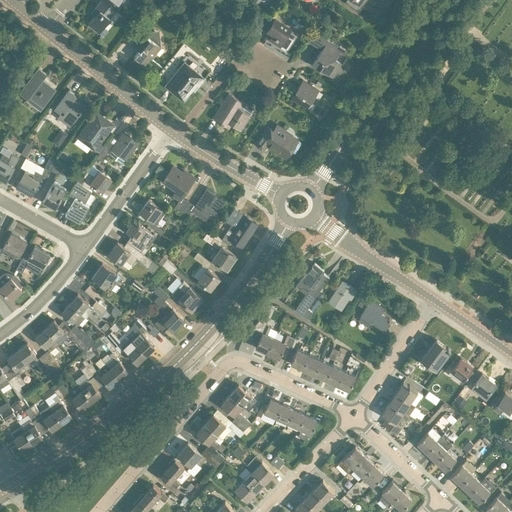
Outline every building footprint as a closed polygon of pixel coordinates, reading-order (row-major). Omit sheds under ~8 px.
[(110,18),(116,11),(102,0),(92,12),(95,15),(88,24),(99,33),(104,27),(111,19),(110,18)] [(101,0),(102,0),(116,11),(121,5),(119,3),(120,0),(101,0)] [(366,0),(346,0),(345,2),(358,12),(366,0)] [(293,39),(288,35),(291,30),(274,19),(266,31),(272,35),(269,40),(280,47),(285,50),(293,39)] [(316,28),(313,33),(308,41),(321,50),(317,57),(318,57),(314,62),(315,65),(320,68),(320,69),(333,77),(337,71),(341,73),(352,55),(328,40),(330,37),(316,28)] [(141,31),(137,35),(131,43),(136,47),(136,48),(137,48),(140,50),(134,57),(144,66),(150,59),(152,60),(157,54),(158,55),(163,49),(161,47),(159,31),(142,32),(141,31)] [(205,79),(197,73),(184,62),(165,85),(184,101),(196,86),(198,87),(205,79)] [(38,69),(33,77),(20,93),(28,99),(41,109),(42,106),(55,90),(41,80),(46,74),(38,69)] [(292,100),(307,109),(319,91),(302,80),(295,91),(297,93),(292,100)] [(68,91),(62,99),(54,109),(60,113),(57,118),(62,121),(69,126),(70,127),(85,107),(77,101),(77,102),(74,99),(76,96),(68,91)] [(245,104),(237,99),(229,93),(213,118),(223,125),(226,121),(240,131),(246,122),(254,109),(252,108),(251,110),(252,111),(252,112),(243,106),(245,104)] [(95,113),(89,121),(77,137),(95,150),(99,153),(104,146),(99,142),(113,124),(106,119),(105,121),(95,113)] [(299,139),(285,131),(277,125),(273,131),(267,127),(256,144),(264,149),(267,144),(273,147),(272,149),(286,158),(290,151),(295,153),(301,144),(301,142),(298,140),(299,139)] [(62,128),(54,141),(61,145),(69,133),(62,128)] [(125,132),(111,150),(109,154),(122,164),(125,159),(138,142),(125,132)] [(26,143),(21,153),(26,156),(30,150),(30,149),(31,146),(26,143)] [(101,161),(107,153),(109,154),(111,150),(105,145),(96,157),(101,161)] [(8,161),(1,157),(0,158),(0,177),(6,180),(19,157),(12,153),(8,161)] [(44,167),(46,167),(50,170),(51,170),(56,160),(50,156),(44,167)] [(58,174),(64,164),(56,160),(51,170),(58,174)] [(180,213),(188,201),(182,197),(194,180),(173,166),(163,180),(176,189),(171,195),(179,200),(174,208),(180,213)] [(31,194),(38,181),(42,174),(35,170),(33,174),(20,167),(18,170),(24,173),(17,186),(31,194)] [(77,180),(83,184),(91,190),(94,185),(102,191),(111,179),(100,171),(95,177),(87,171),(83,176),(72,168),(67,174),(77,180)] [(69,208),(66,214),(80,222),(83,216),(84,216),(85,214),(84,213),(89,206),(85,203),(92,191),(91,190),(83,184),(77,180),(63,204),(69,208)] [(66,187),(54,181),(43,201),(55,208),(66,187)] [(188,201),(180,213),(187,217),(191,211),(205,221),(211,212),(215,215),(224,201),(216,195),(214,197),(211,195),(212,194),(206,189),(195,205),(188,201)] [(165,212),(156,206),(148,200),(140,211),(147,216),(144,222),(161,235),(164,231),(156,225),(165,212)] [(234,208),(229,217),(226,221),(231,225),(221,239),(228,243),(231,239),(242,247),(257,224),(234,208)] [(140,252),(154,233),(139,222),(138,223),(134,220),(126,230),(132,235),(127,242),(140,252)] [(218,244),(221,239),(209,231),(203,239),(215,247),(216,247),(218,244)] [(11,232),(4,246),(19,254),(27,241),(11,232)] [(140,252),(127,242),(123,246),(118,242),(108,254),(121,263),(124,259),(132,264),(135,260),(153,273),(159,265),(140,252)] [(35,246),(30,254),(26,252),(16,270),(22,273),(25,267),(31,271),(32,270),(38,274),(50,254),(35,246)] [(236,256),(222,246),(213,259),(227,268),(236,256)] [(198,252),(193,258),(202,265),(207,269),(207,268),(211,263),(198,252)] [(162,265),(167,259),(166,259),(167,258),(164,256),(157,263),(161,266),(162,265)] [(167,259),(162,265),(172,274),(177,268),(167,259)] [(117,274),(110,269),(102,263),(93,276),(111,290),(115,284),(112,281),(117,274)] [(295,286),(313,299),(329,276),(322,271),(324,270),(314,263),(307,273),(305,272),(295,286)] [(220,278),(207,268),(207,269),(198,279),(210,289),(220,278)] [(1,285),(0,285),(0,288),(10,300),(21,289),(20,288),(23,282),(14,274),(13,275),(1,285)] [(144,286),(135,280),(131,285),(140,292),(144,286)] [(202,298),(183,281),(178,287),(172,294),(178,299),(179,298),(184,303),(192,310),(202,298)] [(342,281),(337,290),(329,302),(340,309),(353,288),(342,281)] [(158,285),(156,287),(153,291),(158,296),(164,301),(165,300),(169,296),(158,285)] [(70,303),(85,317),(93,309),(94,308),(88,302),(89,301),(86,298),(84,300),(78,294),(70,303)] [(158,306),(160,308),(166,313),(161,318),(173,330),(184,319),(166,302),(165,300),(164,301),(158,296),(154,300),(159,305),(158,306)] [(384,309),(371,300),(358,319),(369,327),(372,322),(385,330),(390,321),(391,322),(392,321),(381,314),(384,309)] [(100,304),(97,302),(96,301),(92,305),(102,312),(106,308),(100,304)] [(300,302),(295,310),(307,318),(312,311),(300,302)] [(80,323),(85,317),(70,303),(61,312),(73,322),(78,326),(80,323)] [(120,312),(114,306),(112,309),(111,312),(112,315),(115,317),(120,312)] [(267,353),(276,332),(277,331),(270,328),(271,327),(266,324),(267,322),(266,321),(267,319),(263,317),(261,319),(260,319),(252,329),(261,334),(255,347),(267,353)] [(88,347),(71,329),(66,334),(54,320),(45,328),(58,344),(59,345),(68,337),(83,352),(88,347)] [(135,344),(146,355),(155,347),(142,333),(146,329),(137,320),(133,324),(139,330),(130,339),(135,344)] [(104,331),(109,326),(106,323),(101,328),(104,331)] [(71,329),(88,347),(94,341),(80,328),(79,329),(75,325),(71,329)] [(50,351),(58,344),(45,328),(36,336),(45,347),(46,347),(50,351)] [(276,332),(267,353),(279,358),(285,345),(291,348),(292,348),(296,339),(289,336),(290,335),(284,333),(283,335),(276,332)] [(112,344),(104,335),(100,338),(112,352),(109,355),(111,358),(105,363),(119,380),(128,372),(116,357),(120,353),(112,344)] [(92,344),(95,349),(100,345),(96,340),(92,344)] [(434,371),(451,349),(448,348),(447,348),(436,340),(422,359),(429,365),(428,366),(434,371)] [(112,344),(120,353),(124,350),(116,341),(112,344)] [(17,350),(26,363),(26,362),(29,366),(37,359),(35,356),(36,355),(27,343),(17,350)] [(137,364),(146,355),(135,344),(127,352),(126,352),(137,364)] [(334,360),(338,350),(333,348),(328,357),(334,360)] [(302,369),(309,354),(297,349),(290,363),(302,369)] [(16,370),(17,369),(21,374),(26,370),(29,367),(26,363),(17,350),(7,358),(16,370)] [(355,356),(364,362),(367,356),(358,350),(355,356)] [(51,364),(58,373),(62,370),(47,351),(43,354),(51,364)] [(39,358),(47,368),(51,364),(43,354),(39,358)] [(314,374),(320,359),(309,354),(302,369),(314,374)] [(461,357),(455,365),(451,370),(462,378),(472,366),(461,357)] [(326,379),(332,365),(320,359),(314,374),(326,379)] [(119,380),(105,363),(98,369),(95,370),(91,365),(90,363),(89,364),(85,366),(93,376),(98,373),(110,387),(119,380)] [(337,385),(344,370),(332,365),(326,379),(337,385)] [(0,387),(9,382),(8,380),(6,377),(6,376),(0,366),(0,387)] [(89,380),(93,376),(85,366),(81,369),(87,377),(78,385),(82,390),(91,402),(101,394),(89,380)] [(344,370),(337,385),(349,390),(356,375),(344,370)] [(25,383),(19,374),(19,373),(13,377),(20,387),(25,383)] [(482,373),(476,381),(471,387),(485,397),(496,383),(482,373)] [(57,387),(66,397),(70,394),(63,384),(56,375),(51,378),(55,384),(57,387)] [(9,382),(9,383),(20,399),(26,396),(20,387),(13,377),(8,380),(9,382)] [(260,385),(255,381),(251,386),(256,390),(260,385)] [(410,402),(418,391),(409,385),(409,386),(403,382),(396,392),(410,402)] [(230,395),(242,406),(243,405),(247,409),(255,399),(238,385),(230,395)] [(66,397),(57,387),(53,390),(57,396),(54,398),(55,401),(49,405),(62,423),(72,416),(61,401),(66,397)] [(81,409),(91,402),(82,390),(72,398),(81,409)] [(511,395),(505,390),(499,398),(493,406),(499,410),(503,405),(509,410),(511,406),(511,395)] [(425,397),(436,404),(440,399),(429,391),(425,397)] [(415,405),(410,402),(396,392),(389,403),(403,413),(403,412),(405,410),(410,414),(415,406),(414,406),(415,405)] [(238,411),(242,406),(230,395),(221,404),(236,417),(232,422),(242,431),(250,422),(238,411)] [(461,409),(467,401),(460,395),(453,404),(461,409)] [(275,418),(282,404),(270,398),(267,404),(263,412),(265,413),(275,417),(275,418)] [(0,412),(11,407),(8,402),(0,406),(0,412)] [(22,406),(19,402),(12,406),(15,411),(22,406)] [(408,416),(403,412),(403,413),(389,403),(381,414),(386,417),(382,424),(397,434),(402,427),(396,423),(397,421),(402,424),(408,416)] [(287,423),(293,409),(282,404),(275,418),(287,423)] [(30,408),(37,418),(42,415),(35,405),(30,408)] [(52,430),(62,423),(49,405),(42,411),(46,416),(43,418),(52,430)] [(11,407),(0,412),(0,413),(5,421),(14,415),(13,412),(11,407)] [(32,421),(37,418),(30,408),(25,411),(28,415),(18,421),(21,426),(32,444),(43,437),(32,421)] [(299,428),(305,414),(293,409),(287,423),(299,428)] [(213,413),(205,423),(217,435),(226,425),(213,413)] [(305,414),(299,428),(301,429),(298,436),(305,440),(311,434),(315,426),(314,425),(317,419),(305,414)] [(230,429),(239,437),(244,432),(232,422),(228,426),(230,429)] [(212,440),(217,435),(205,423),(196,433),(209,445),(205,449),(220,463),(224,457),(215,449),(218,445),(212,440)] [(22,450),(32,444),(21,426),(11,433),(22,450)] [(438,440),(437,440),(428,432),(417,443),(426,452),(438,440)] [(436,461),(447,449),(446,449),(452,443),(446,438),(448,436),(444,433),(437,440),(438,440),(426,452),(436,461)] [(502,434),(496,442),(499,445),(505,437),(502,434)] [(511,442),(505,439),(502,444),(511,450),(511,442)] [(469,440),(462,448),(467,452),(473,444),(469,440)] [(220,463),(205,449),(201,454),(188,442),(177,454),(191,466),(196,461),(200,465),(206,459),(216,467),(220,463)] [(238,445),(232,451),(240,458),(246,452),(238,445)] [(353,468),(365,455),(355,446),(350,451),(338,464),(347,473),(353,467),(353,468)] [(447,449),(436,461),(445,470),(456,458),(447,449)] [(270,462),(277,468),(284,462),(277,455),(270,462)] [(362,476),(374,464),(365,455),(353,468),(362,476)] [(184,467),(181,465),(174,458),(169,465),(170,466),(161,476),(175,489),(180,483),(174,478),(184,467)] [(253,470),(265,482),(274,473),(269,468),(262,461),(253,470)] [(374,464),(362,476),(372,486),(379,478),(383,473),(374,464)] [(462,464),(451,475),(460,484),(471,472),(462,464)] [(256,492),(265,482),(253,470),(244,480),(256,492)] [(470,493),(481,481),(471,472),(460,484),(470,493)] [(247,501),(256,492),(244,480),(234,489),(241,496),(242,496),(247,501)] [(313,490),(325,501),(334,491),(323,480),(313,490)] [(387,506),(391,501),(402,490),(392,481),(388,486),(387,485),(381,493),(383,495),(379,499),(387,506)] [(481,481),(470,493),(479,502),(490,490),(481,481)] [(191,482),(185,488),(190,492),(195,486),(191,482)] [(138,499),(148,508),(158,496),(164,501),(168,497),(153,485),(144,495),(143,494),(138,499)] [(316,510),(325,501),(313,490),(304,499),(316,510)] [(402,490),(391,501),(401,511),(407,504),(411,499),(402,490)] [(340,499),(348,507),(352,503),(344,495),(340,499)] [(489,511),(499,511),(506,505),(496,497),(486,508),(489,511)] [(144,511),(148,508),(138,499),(133,505),(134,506),(129,511),(144,511)] [(297,511),(314,511),(316,510),(304,499),(295,509),(297,511)] [(215,511),(216,511),(235,511),(231,508),(224,501),(215,511)]
